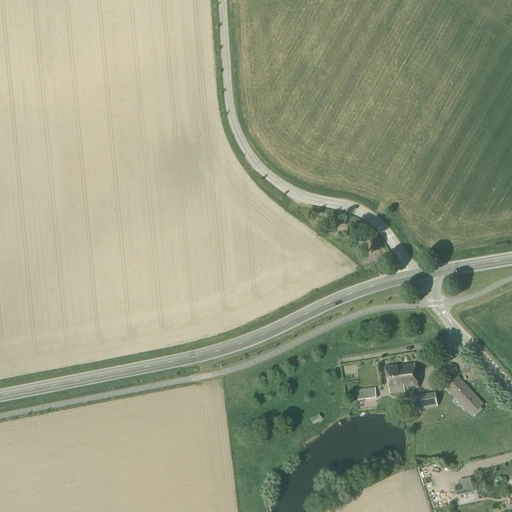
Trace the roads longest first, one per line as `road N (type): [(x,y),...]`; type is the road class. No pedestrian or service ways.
road 1 (tertiary): [(0,397),(220,350),(416,279)]
road 2 (unclassified): [(416,279),(370,216),(305,199),(272,182),(257,163),(228,92),(221,0)]
road 3 (unclassified): [(511,394),(416,279)]
